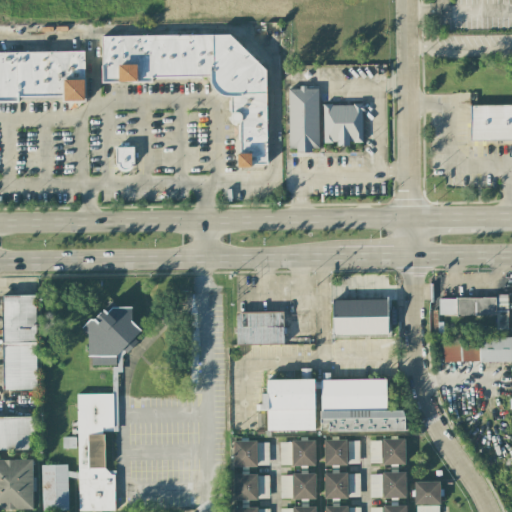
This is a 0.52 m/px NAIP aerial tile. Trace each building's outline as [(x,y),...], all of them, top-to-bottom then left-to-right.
[(101,36),(101,83),(150,82),(154,78),(191,77),(210,77),(210,86),(221,97),(230,96),(231,121),(237,128),(237,136),(239,138),(240,150),(237,153),(237,167),(267,166),(266,69),(228,34),(101,36)] [(84,51),(0,52),(0,102),(18,102),(18,97),(62,97),(62,101),(85,101),(84,51)] [(317,88),(287,88),(288,151),(318,150),(317,88)] [(362,142),(362,104),(322,104),(322,143),(336,143),(336,146),(349,146),(349,143),(362,142)] [(511,104),(469,106),(470,141),(511,139),(511,104)] [(133,147),(115,147),(116,171),(134,170),(133,147)] [(37,389),(35,295),(1,296),(3,390),(37,389)] [(496,329),(508,329),(507,297),(438,298),(439,316),(496,315),(496,329)] [(332,300),(332,336),(387,335),(387,300),(332,300)] [(113,366),(113,372),(121,372),(121,354),(134,354),(135,325),(131,325),(131,309),(99,308),(99,320),(87,320),(87,365),(113,366)] [(236,312),(236,345),(283,344),(283,312),(236,312)] [(511,336),(442,338),(442,362),(511,360),(511,336)] [(314,430),(314,379),(266,380),(266,393),(261,394),(261,408),(266,408),(266,431),(314,430)] [(404,431),(404,410),(386,411),(385,379),(319,380),(320,423),(328,423),(328,432),(404,431)] [(76,394),(78,511),(114,511),(113,471),(104,471),(104,432),(116,431),(116,393),(76,394)] [(0,450),(37,450),(36,417),(0,417),(0,450)] [(382,465),(404,465),(404,439),(382,439),(382,465)] [(314,440),(291,441),(292,466),(314,466),(314,440)] [(323,440),(324,465),(346,465),(346,440),(323,440)] [(268,442),(256,442),(256,441),(233,441),(233,466),(268,466),(268,442)] [(358,464),(359,441),(348,441),(348,463),(358,464)] [(369,463),(381,463),(380,441),(369,441),(369,463)] [(290,442),(279,442),(280,465),(291,465),(290,442)] [(32,459),(0,459),(0,509),(32,509),(32,459)] [(42,511),(68,510),(67,477),(77,477),(76,471),(67,472),(67,464),(41,465),(42,511)] [(324,499),(347,498),(346,473),(323,473),(324,499)] [(369,473),(369,498),(405,497),(405,473),(369,473)] [(234,500),(256,500),(256,474),(233,475),(234,500)] [(315,499),(315,474),(280,474),(280,499),(315,499)] [(359,474),(349,474),(349,497),(359,496),(359,474)] [(439,482),(414,482),(414,505),(439,504),(439,482)]
